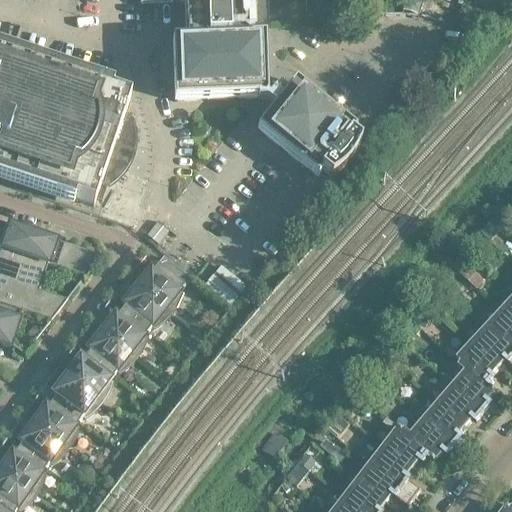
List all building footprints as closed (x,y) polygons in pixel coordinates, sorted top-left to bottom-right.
[(205,0),(205,1),(184,3),(185,29),(185,42),(172,42),(174,103),(257,100),(267,100),(263,0),(205,0)] [(305,0),(306,13),(335,12),(333,0),(305,0)] [(418,16),(424,1),(421,0),(405,0),(402,11),(418,16)] [(379,1),(362,1),(363,17),(387,16),(386,6),(379,6),(379,1)] [(472,14),(464,10),(455,26),(472,35),(483,16),(474,11),(472,14)] [(0,51),(0,182),(72,207),(74,202),(94,208),(102,184),(109,187),(115,182),(120,176),(124,170),(128,160),(131,149),(132,141),(131,134),(129,126),(122,124),(130,100),(111,94),(112,89),(0,51)] [(259,133),(260,132),(280,148),(279,150),(281,151),(282,150),(298,163),(302,166),(301,167),(307,172),(317,181),(320,178),(326,183),(327,180),(330,183),(331,182),(338,178),(345,172),(348,168),(352,164),(357,155),(360,146),(351,139),(356,133),(347,126),(295,84),(288,93),(283,90),(288,84),(284,81),(269,100),(267,100),(257,100),(257,104),(266,104),(274,110),(257,132),(259,133)] [(495,219),(479,235),(490,243),(505,227),(495,219)] [(9,227),(0,224),(0,249),(2,251),(0,255),(0,280),(7,282),(16,285),(33,234),(9,226),(9,227)] [(33,234),(16,285),(38,293),(48,266),(86,279),(101,259),(56,243),(56,242),(33,234)] [(136,271),(127,282),(172,317),(176,310),(178,307),(179,304),(181,300),(182,297),(180,295),(184,290),(155,266),(145,278),(136,271)] [(221,266),(204,286),(230,307),(246,287),(221,266)] [(484,283),(476,276),(469,283),(477,290),(484,283)] [(7,282),(0,303),(0,346),(10,350),(19,322),(22,313),(52,323),(67,303),(38,293),(16,285),(7,282)] [(128,300),(118,311),(148,335),(152,330),(154,332),(157,330),(160,328),(163,326),(166,323),(172,317),(127,282),(118,293),(128,300)] [(511,302),(502,313),(511,322),(511,302)] [(437,316),(426,307),(415,319),(425,328),(437,316)] [(100,316),(91,327),(136,362),(141,355),(143,351),(144,348),(145,345),(147,341),(145,339),(148,335),(118,311),(109,323),(100,316)] [(492,324),(487,329),(511,351),(511,322),(502,313),(492,324)] [(487,330),(487,329),(492,324),(489,321),(484,319),(481,323),(487,330)] [(421,333),(414,326),(406,335),(412,342),(421,333)] [(92,345),(83,357),(113,380),(117,375),(119,377),(122,375),(125,373),(128,370),(131,368),(136,362),(91,327),(83,338),(92,345)] [(477,336),(471,343),(473,345),(499,370),(505,363),(507,361),(511,366),(511,365),(511,351),(487,329),(487,330),(480,337),(477,336)] [(465,353),(457,361),(459,363),(462,365),(461,366),(485,387),(488,389),(490,388),(495,382),(491,378),(499,370),(473,345),(471,343),(464,350),(465,353)] [(458,353),(451,346),(446,352),(454,358),(458,353)] [(65,361),(57,373),(102,407),(106,400),(110,393),(111,390),(112,386),(110,384),(113,380),(83,357),(74,368),(65,361)] [(460,380),(453,388),(484,415),(491,408),(488,405),(497,394),(490,388),(488,389),(485,387),(461,366),(460,367),(459,369),(463,372),(464,373),(459,378),(460,380)] [(58,391),(49,403),(79,425),(83,421),(85,422),(88,420),(91,418),(94,415),(97,413),(102,407),(57,373),(48,384),(58,391)] [(448,376),(444,381),(452,388),(456,383),(448,376)] [(444,381),(439,386),(448,393),(452,388),(444,381)] [(444,397),(437,404),(439,405),(466,428),(473,420),(478,423),(484,415),(453,388),(446,397),(444,397)] [(31,408),(22,419),(68,452),(73,445),(74,442),(76,439),(77,435),(78,431),(76,430),(79,425),(49,403),(40,415),(31,408)] [(462,441),(458,437),(466,428),(439,405),(437,404),(430,412),(432,416),(426,423),(455,448),(462,441)] [(425,413),(416,406),(411,411),(420,419),(425,413)] [(411,411),(406,417),(415,424),(420,419),(411,411)] [(126,424),(134,430),(139,423),(132,417),(126,424)] [(333,420),(325,430),(339,441),(351,427),(340,418),(336,422),(333,420)] [(24,437),(15,449),(46,471),(49,467),(51,468),(55,466),(58,464),(60,461),(63,459),(68,452),(22,419),(14,431),(24,437)] [(397,426),(388,419),(384,425),(392,432),(397,426)] [(404,433),(403,435),(436,463),(445,452),(449,455),(455,448),(426,423),(424,422),(419,428),(417,431),(415,430),(410,435),(406,431),(404,433)] [(279,452),(280,453),(288,442),(273,431),(265,442),(267,443),(279,452)] [(389,440),(383,447),(413,470),(421,461),(424,464),(429,458),(436,463),(403,435),(398,431),(392,440),(389,440)] [(279,452),(267,443),(262,450),(274,459),(279,452)] [(379,460),(373,467),(416,500),(422,492),(406,479),(413,470),(383,447),(377,455),(379,460)] [(0,456),(0,473),(36,499),(40,492),(40,491),(41,488),(43,485),(44,481),(45,477),(43,476),(46,471),(15,449),(7,461),(0,456)] [(305,456),(298,466),(307,473),(314,463),(305,456)] [(307,473),(298,466),(286,481),(297,489),(309,474),(307,473)] [(372,466),(358,483),(387,505),(394,496),(409,508),(416,500),(373,467),(372,466)] [(0,508),(5,511),(22,511),(25,510),(28,508),(30,505),(31,505),(36,499),(0,473),(0,508)] [(358,483),(345,501),(358,511),(381,511),(387,505),(358,483)] [(335,510),(333,511),(358,511),(345,501),(337,510),(335,510)]
